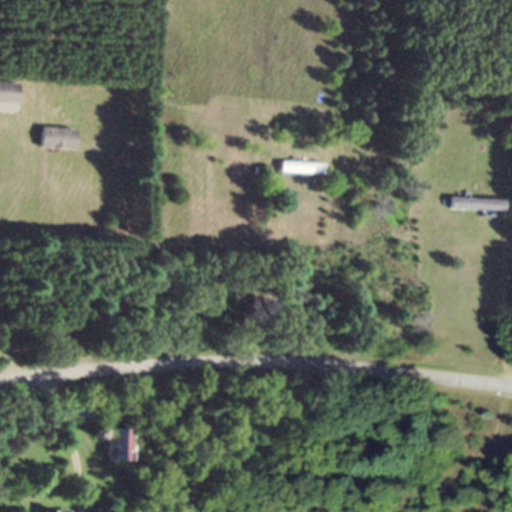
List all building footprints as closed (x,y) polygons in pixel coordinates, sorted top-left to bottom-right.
[(19,91),(0,90),(0,111),(19,111),(19,91)] [(77,135),(42,135),(41,156),(77,157),(77,135)] [(280,180),(324,180),(324,170),(280,170),(280,180)] [(505,205),(449,205),(449,217),(504,217),(505,205)] [(75,409),(75,425),(92,425),(92,409),(75,409)] [(133,469),(133,437),(107,437),(107,469),(133,469)]
